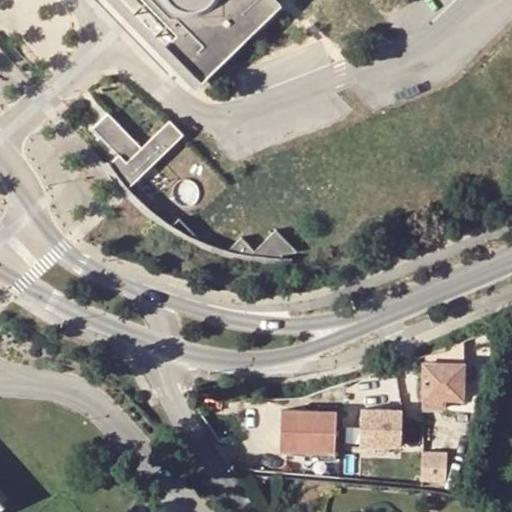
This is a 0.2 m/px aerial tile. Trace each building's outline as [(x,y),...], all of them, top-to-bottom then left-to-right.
[(108,0),(201,93),(228,67),(191,30),(189,30),(185,29),(181,27),(177,25),(173,22),(169,18),(163,11),(160,4),(159,1),(158,0),(134,0),(131,4),(126,0),(108,0)] [(284,12),(272,0),(126,0),(131,4),(134,0),(158,0),(159,1),(160,4),(163,11),(169,18),(173,22),(177,25),(181,27),(185,29),(189,30),(191,30),(228,67),(284,12)] [(121,157),(117,160),(117,162),(118,165),(119,168),(119,170),(120,172),(121,174),(122,176),(123,178),(124,181),(126,183),(127,186),(129,188),(130,190),(158,163),(185,135),(167,116),(138,143),(110,114),(94,130),(121,157)] [(281,228),(257,245),(271,265),(295,247),(281,228)] [(425,364),(424,399),(446,400),(465,401),(466,392),(467,365),(425,364)] [(446,409),(446,400),(424,399),(423,408),(446,409)] [(403,410),(362,408),(361,443),(402,445),(403,410)] [(283,451),(305,452),(336,453),(337,413),(318,413),(284,412),(283,451)] [(305,461),(336,462),(336,453),(305,452),(305,461)] [(423,459),(424,483),(443,483),(442,459),(423,459)]
